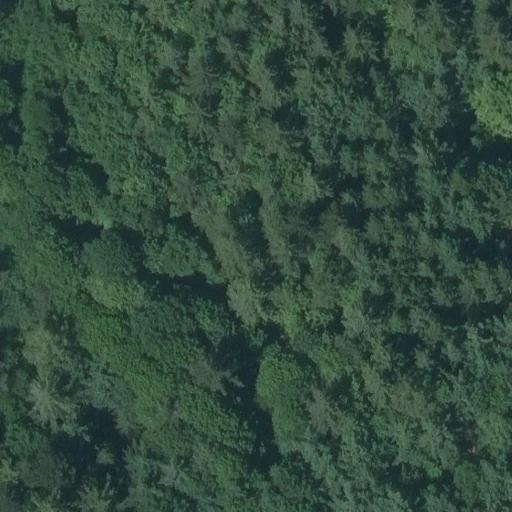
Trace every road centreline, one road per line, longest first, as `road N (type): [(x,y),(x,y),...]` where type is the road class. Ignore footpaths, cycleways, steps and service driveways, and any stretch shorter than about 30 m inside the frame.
road 1 (track): [(0,253),(180,394),(284,511)]
road 2 (track): [(242,458),(279,446),(511,424)]
